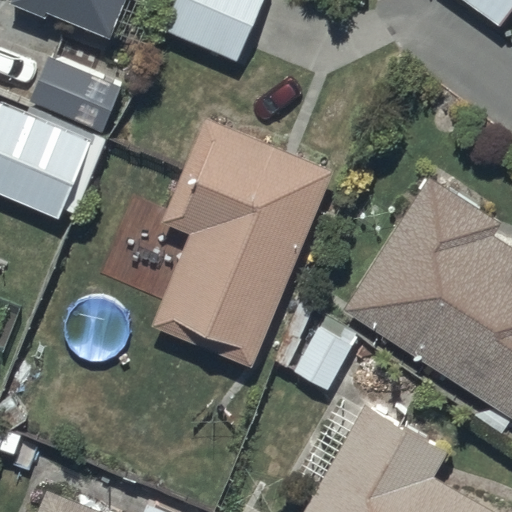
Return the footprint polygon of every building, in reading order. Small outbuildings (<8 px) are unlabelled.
[(72,0),(111,16),(118,0),(72,0)] [(172,0),(166,15),(239,45),(258,0),(172,0)] [(488,0),(501,9),(507,0),(488,0)] [(50,46),(34,86),(105,114),(121,74),(50,46)] [(105,130),(4,89),(0,97),(0,176),(59,201),(64,190),(78,196),(105,130)] [(177,257),(156,306),(254,347),(335,156),(207,102),(147,244),(177,257)] [(429,162),(345,291),(511,398),(511,232),(494,220),(502,208),(429,162)] [(329,302),(328,304),(295,361),(329,381),(363,321),(329,302)] [(369,387),(296,511),(511,511),(511,507),(430,460),(446,432),(369,387)] [(142,511),(51,475),(34,511),(142,511)]
